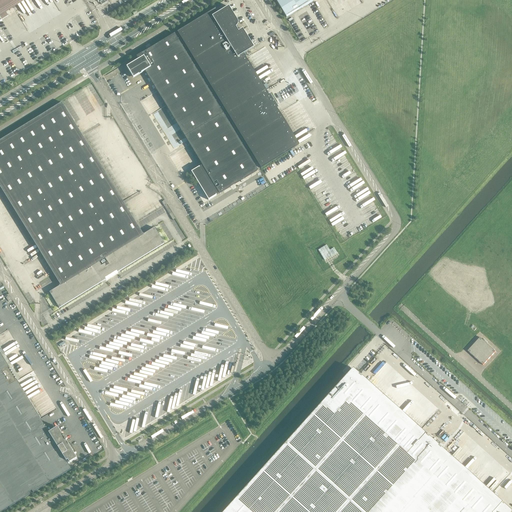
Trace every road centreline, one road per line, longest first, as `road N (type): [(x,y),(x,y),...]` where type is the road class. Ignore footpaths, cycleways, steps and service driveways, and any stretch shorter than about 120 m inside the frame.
road 1 (unclassified): [(272,364),(87,63)]
road 2 (tertiary): [(343,287),(390,235),(394,217),(262,0)]
road 3 (unclassified): [(511,452),(349,304),(343,287)]
road 4 (unclassified): [(111,464),(108,444),(0,268)]
road 5 (tertiary): [(111,464),(272,364)]
road 6 (tertiary): [(87,63),(190,0)]
